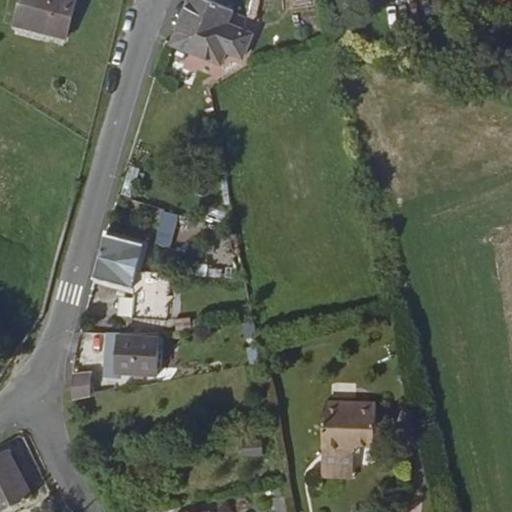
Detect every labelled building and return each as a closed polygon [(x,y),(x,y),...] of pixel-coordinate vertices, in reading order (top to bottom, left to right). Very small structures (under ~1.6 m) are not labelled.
[(66,37),(75,0),(18,0),(12,23),(66,37)] [(299,0),(262,0),(255,22),(287,33),(299,0)] [(236,22),(202,14),(188,67),(238,71),(245,49),(231,43),(236,22)] [(172,249),(178,214),(157,210),(151,245),(172,249)] [(159,272),(125,262),(113,300),(120,304),(119,308),(150,319),(144,341),(174,342),(190,294),(170,296),(151,298),(159,272)] [(175,351),(121,355),(123,391),(176,387),(175,351)] [(100,394),(89,395),(87,429),(91,436),(112,427),(110,409),(101,412),(100,394)] [(315,458),(337,459),(336,448),(346,449),(363,449),(363,405),(313,405),(315,458)] [(0,489),(21,480),(0,439),(0,489)] [(336,448),(337,459),(346,459),(346,449),(336,448)]
